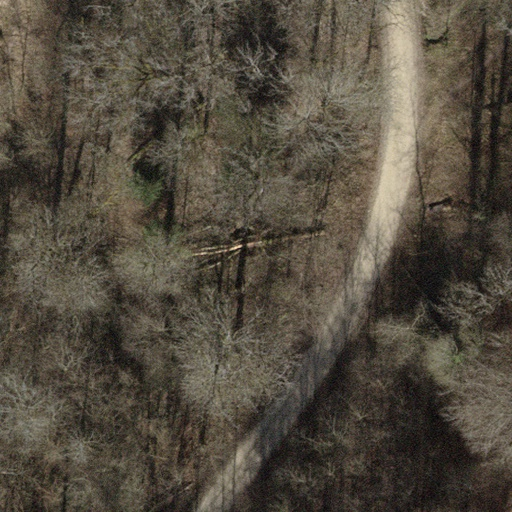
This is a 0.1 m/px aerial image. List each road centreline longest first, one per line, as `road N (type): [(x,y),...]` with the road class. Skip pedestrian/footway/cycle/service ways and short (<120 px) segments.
road 1 (track): [(402,0),(412,121),(388,234),(336,343),(218,511)]
road 2 (track): [(412,121),(511,23)]
